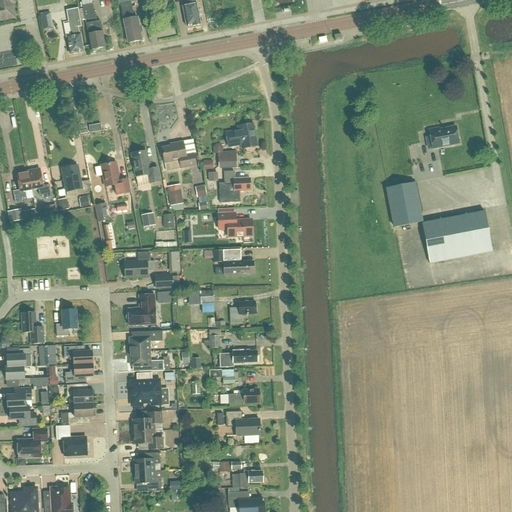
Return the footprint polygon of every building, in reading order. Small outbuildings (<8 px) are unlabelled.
[(0,0),(0,21),(15,19),(12,4),(15,4),(13,0),(0,0)] [(81,0),(85,21),(95,19),(91,0),(81,0)] [(191,27),(200,25),(196,5),(196,4),(195,0),(186,0),(188,7),(183,8),(186,28),(191,27)] [(134,19),(131,3),(121,5),(128,44),(142,41),(137,18),(134,19)] [(79,34),(78,27),(80,27),(77,10),(67,12),(72,37),(67,38),(70,54),(83,52),(80,34),(79,34)] [(42,30),(52,28),(49,13),(38,15),(42,30)] [(102,32),(101,26),(100,21),(86,23),(91,51),(106,48),(103,32),(102,32)] [(90,133),(102,131),(100,125),(89,126),(90,133)] [(258,147),(253,125),(237,128),(238,132),(226,134),(229,147),(234,146),(234,147),(241,146),(241,150),(258,147)] [(459,145),(455,127),(439,130),(439,129),(428,131),(432,150),(459,145)] [(162,149),(164,164),(166,172),(181,169),(195,166),(193,155),(185,156),(183,143),(174,145),(174,147),(162,149)] [(149,170),(146,152),(131,155),(136,178),(148,175),(150,184),(160,182),(157,169),(149,170)] [(218,169),(237,169),(236,152),(218,153),(218,169)] [(203,169),(212,169),(211,161),(203,161),(203,169)] [(119,181),(116,163),(101,166),(101,167),(95,168),(95,169),(96,177),(98,178),(103,177),(105,188),(113,186),(115,196),(130,194),(127,180),(119,181)] [(81,183),(77,166),(61,169),(66,193),(74,191),(75,197),(91,194),(89,182),(81,183)] [(28,172),(32,191),(38,190),(39,196),(44,195),(45,199),(51,197),(49,185),(43,187),(39,170),(28,172)] [(25,192),(32,191),(28,172),(16,174),(20,191),(13,192),(15,204),(22,203),(21,199),(26,199),(25,192)] [(207,182),(216,181),(216,172),(207,173),(207,182)] [(234,180),(234,172),(224,173),(225,186),(220,186),(219,184),(220,204),(240,203),(240,202),(238,202),(238,196),(236,196),(236,192),(250,192),(250,179),(234,180)] [(394,229),(422,223),(414,183),(386,189),(394,229)] [(203,185),(194,186),(196,197),(205,195),(203,185)] [(167,192),(170,207),(183,204),(180,189),(167,192)] [(206,208),(204,199),(198,200),(200,209),(206,208)] [(57,202),(59,211),(68,209),(66,200),(57,202)] [(97,223),(110,221),(106,204),(94,206),(97,223)] [(9,223),(23,221),(23,220),(21,210),(7,212),(9,223)] [(429,264),(492,252),(484,212),(421,225),(429,264)] [(143,228),(155,226),(153,214),(141,216),(143,228)] [(235,221),(234,214),(218,215),(219,230),(228,229),(228,237),(252,236),(251,220),(235,221)] [(164,229),(174,229),(173,215),(163,216),(164,229)] [(104,225),(107,240),(112,239),(109,224),(104,225)] [(105,241),(106,249),(114,248),(113,240),(105,241)] [(240,263),(240,250),(222,251),(223,263),(223,275),(253,274),(253,262),(240,263)] [(222,251),(213,252),(214,263),(223,263),(222,251)] [(147,278),(147,263),(150,263),(150,253),(138,254),(138,263),(124,263),(125,279),(147,278)] [(180,253),(170,253),(170,263),(180,263),(180,253)] [(172,277),(172,275),(154,276),(155,290),(173,289),(172,277)] [(189,304),(201,304),(213,303),(212,291),(188,292),(189,304)] [(149,326),(149,325),(150,325),(150,318),(155,318),(154,296),(139,296),(140,310),(128,310),(128,314),(127,315),(126,317),(126,319),(127,321),(128,322),(129,326),(142,325),(143,327),(145,328),(147,327),(149,326)] [(230,324),(242,324),(242,315),(255,315),(255,303),(239,303),(239,309),(230,309),(230,324)] [(68,330),(76,329),(75,311),(62,312),(63,325),(56,325),(57,337),(68,337),(68,330)] [(43,328),(36,328),(35,314),(21,314),(22,334),(30,333),(31,345),(44,344),(43,328)] [(219,337),(219,331),(209,331),(209,337),(209,349),(220,348),(220,336),(219,337)] [(128,353),(150,352),(149,343),(162,342),(162,332),(138,333),(138,339),(129,339),(130,347),(128,347),(128,353)] [(55,365),(54,346),(37,346),(38,366),(55,365)] [(74,366),(93,365),(92,353),(76,353),(76,347),(64,348),(64,358),(69,358),(70,361),(74,360),(74,366)] [(5,369),(25,368),(25,361),(31,361),(30,350),(18,350),(19,356),(7,357),(7,368),(5,369)] [(249,352),(249,350),(241,351),(241,353),(220,354),(220,368),(234,367),(234,364),(250,363),(250,362),(257,362),(257,352),(249,352)] [(150,352),(128,353),(128,359),(130,359),(130,367),(139,367),(140,373),(164,372),(163,361),(150,362),(150,352)] [(93,365),(74,366),(74,371),(70,371),(70,373),(65,374),(66,384),(77,383),(77,377),(93,377),(93,365)] [(55,366),(47,366),(48,385),(56,385),(55,366)] [(25,368),(5,369),(6,381),(18,380),(18,386),(30,386),(30,379),(24,380),(23,368),(25,368)] [(234,378),(233,371),(221,371),(221,370),(209,371),(209,379),(221,378),(221,379),(223,379),(223,384),(234,384),(234,378)] [(131,382),(131,399),(134,402),(142,401),(142,404),(151,404),(151,406),(161,405),(160,391),(157,391),(157,381),(151,381),(151,374),(137,375),(137,382),(131,382)] [(175,374),(165,374),(166,382),(175,381),(175,374)] [(74,406),(93,405),(92,400),(94,398),(94,392),(80,392),(80,385),(66,386),(67,398),(73,397),(74,406)] [(31,390),(18,390),(15,390),(15,396),(7,397),(8,409),(29,408),(29,407),(25,408),(25,401),(31,401),(31,390)] [(227,405),(244,404),(259,403),(258,391),(233,392),(233,395),(226,395),(227,405)] [(48,392),(40,392),(40,405),(48,405),(48,392)] [(93,405),(74,406),(74,414),(68,414),(68,426),(82,425),(82,418),(95,418),(95,411),(93,410),(93,405)] [(29,415),(29,408),(8,409),(10,409),(10,421),(20,420),(20,426),(23,426),(36,425),(35,414),(29,415)] [(60,413),(59,425),(68,425),(68,413),(60,413)] [(133,433),(155,432),(155,425),(162,424),(161,413),(147,414),(147,420),(132,421),(133,433)] [(242,421),(242,413),(227,413),(227,427),(236,427),(236,436),(260,434),(259,420),(242,421)] [(70,440),(70,427),(56,427),(56,441),(63,441),(64,456),(87,455),(87,451),(89,449),(88,445),(87,443),(86,439),(70,440)] [(18,458),(41,457),(40,442),(47,441),(47,431),(33,432),(33,441),(17,442),(18,447),(16,448),(16,452),(18,454),(18,458)] [(155,432),(133,433),(134,445),(148,445),(149,451),(163,450),(163,439),(155,439),(155,432)] [(135,473),(154,472),(154,464),(160,464),(159,454),(147,454),(148,460),(134,461),(135,473)] [(229,462),(218,463),(218,472),(229,471),(229,462)] [(255,472),(255,470),(247,471),(248,474),(240,474),(240,488),(249,488),(248,483),(262,482),(262,472),(255,472)] [(154,472),(135,473),(135,485),(149,484),(149,490),(161,490),(160,479),(154,479),(154,472)] [(70,488),(56,488),(50,489),(51,495),(51,501),(44,502),(44,511),(73,511),(73,504),(71,504),(70,488)] [(37,511),(36,490),(25,490),(26,494),(12,495),(12,511),(37,511)] [(263,511),(263,500),(249,501),(249,493),(228,494),(229,509),(239,508),(238,511),(263,511)] [(168,494),(147,495),(147,503),(168,502),(168,494)]
